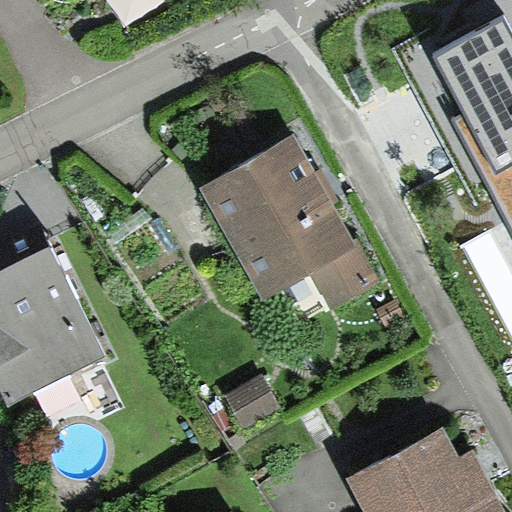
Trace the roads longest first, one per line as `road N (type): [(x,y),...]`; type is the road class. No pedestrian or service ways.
road 1 (residential): [(274,15),(511,447)]
road 2 (residential): [(274,15),(0,151)]
